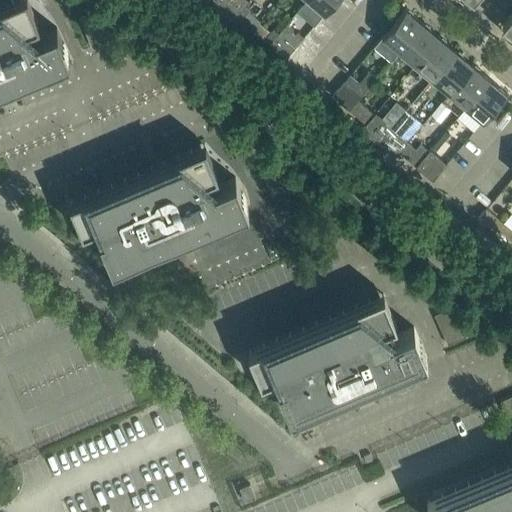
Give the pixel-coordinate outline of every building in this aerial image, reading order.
[(29,0),(7,0),(0,3),(0,85),(69,56),(57,26),(36,35),(27,27),(39,22),(29,0)] [(237,13),(246,4),(241,0),(240,0),(233,9),(237,13)] [(334,0),(313,0),(325,10),(334,0)] [(251,8),(246,4),(237,13),(254,27),(259,21),(260,21),(261,19),(249,9),(251,8)] [(406,7),(374,45),(391,59),(399,49),(423,21),(406,7)] [(511,11),(499,27),(511,37),(511,11)] [(416,63),(439,35),(423,21),(399,49),(416,63)] [(288,56),(302,38),(285,24),(279,31),(271,41),(288,56)] [(274,27),(265,37),(271,41),(279,31),(274,27)] [(432,77),(456,49),(439,35),(416,63),(432,77)] [(449,90),(472,63),(456,49),(432,77),(449,90)] [(465,104),(489,77),(472,63),(449,90),(465,104)] [(506,91),(489,77),(465,104),(482,119),(506,91)] [(362,94),(362,93),(345,79),(332,94),(349,109),(358,98),(359,98),(362,94)] [(375,112),(359,98),(358,98),(349,109),(354,113),(366,123),(373,114),(375,112)] [(390,128),(373,114),(366,123),(362,128),(378,141),(390,128)] [(407,141),(390,128),(378,141),(396,155),(399,151),(407,141)] [(415,165),(429,148),(421,141),(415,148),(407,141),(399,151),(410,160),(415,165)] [(205,142),(69,200),(82,229),(99,222),(103,232),(99,234),(112,263),(248,206),(235,176),(215,185),(206,177),(218,172),(205,142)] [(446,162),(429,148),(415,165),(432,179),(446,162)] [(503,221),(486,207),(477,217),(495,231),(503,221)] [(508,225),(503,221),(495,231),(500,235),(508,225)] [(426,356),(414,326),(393,334),(383,327),(396,321),(383,292),(248,349),(261,379),(278,372),(282,382),(278,383),(291,413),(426,356)] [(511,511),(511,462),(426,499),(431,511),(511,511)] [(249,482),(239,487),(245,500),(255,496),(249,482)]
